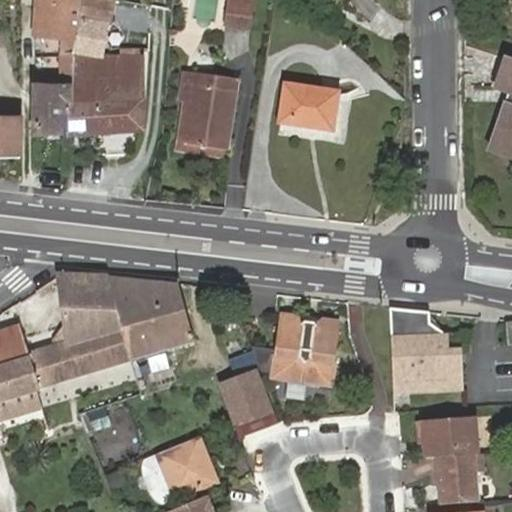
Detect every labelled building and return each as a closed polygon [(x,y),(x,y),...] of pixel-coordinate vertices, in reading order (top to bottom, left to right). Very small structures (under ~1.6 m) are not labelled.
[(40,0),(34,0),(32,36),(38,37),(40,0)] [(40,0),(38,37),(75,39),(77,20),(79,0),(40,0)] [(109,0),(79,0),(77,20),(107,23),(109,0)] [(224,0),(223,23),(248,24),(249,0),(224,0)] [(70,87),(69,98),(139,95),(137,60),(116,60),(116,44),(75,41),(74,52),(70,87)] [(33,89),(33,137),(66,135),(69,98),(70,87),(74,52),(63,51),(61,78),(60,88),(33,89)] [(511,66),(503,63),(494,90),(508,96),(489,152),(511,161),(511,160),(511,66)] [(188,107),(183,142),(226,148),(236,83),(192,76),(188,107)] [(60,88),(61,78),(33,79),(33,89),(60,88)] [(335,93),(283,85),(278,124),(330,132),(335,93)] [(139,95),(69,98),(66,135),(141,130),(139,95)] [(177,142),(183,142),(188,107),(182,105),(177,142)] [(0,148),(17,149),(18,138),(18,121),(0,120),(0,148)] [(108,279),(58,274),(68,344),(28,354),(19,329),(0,335),(0,400),(133,361),(108,279)] [(177,285),(108,279),(133,361),(195,344),(177,285)] [(455,396),(457,359),(443,358),(444,341),(431,325),(432,314),(392,310),(388,393),(455,396)] [(316,386),(287,317),(275,316),(270,353),(270,354),(268,373),(285,375),(283,383),(283,387),(305,389),(305,385),(316,386)] [(292,318),(287,317),(316,386),(328,388),(335,324),(320,322),(314,325),(309,328),(308,339),(298,338),(299,327),(296,324),(292,318)] [(314,325),(296,324),(299,327),(298,338),(308,339),(309,328),(314,325)] [(270,353),(249,350),(262,381),(267,381),(268,373),(266,370),(270,354),(270,353)] [(285,375),(268,373),(267,381),(283,383),(285,375)] [(223,388),(236,425),(270,412),(256,377),(223,388)] [(236,425),(245,445),(277,430),(270,412),(236,425)] [(438,462),(479,459),(477,423),(427,426),(428,441),(430,463),(438,462)] [(424,463),(430,463),(428,441),(422,442),(424,463)] [(217,490),(199,447),(156,465),(175,507),(217,490)] [(486,475),(485,459),(479,459),(438,462),(439,478),(446,478),(446,490),(440,491),(442,509),(442,510),(479,507),(477,476),(486,475)]
